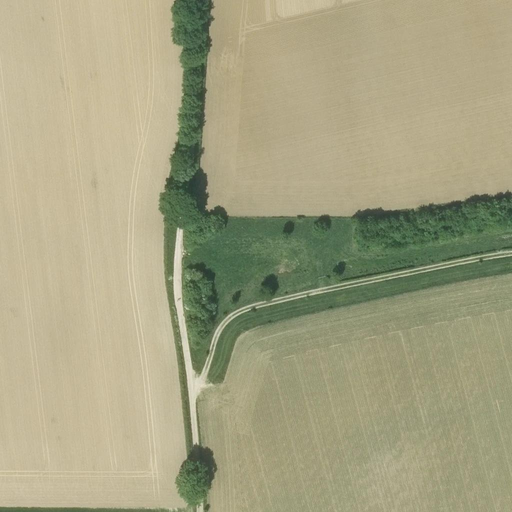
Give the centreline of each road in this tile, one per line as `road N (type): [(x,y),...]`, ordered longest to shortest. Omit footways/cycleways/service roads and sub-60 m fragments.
road 1 (track): [(199,511),(176,289),(194,114),(195,0)]
road 2 (track): [(511,252),(243,309),(221,323),(191,396)]
